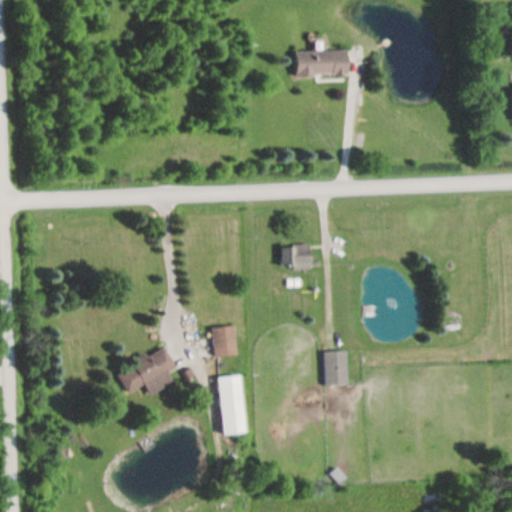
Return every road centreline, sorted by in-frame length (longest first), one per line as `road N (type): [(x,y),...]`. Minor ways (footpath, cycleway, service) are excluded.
road 1 (residential): [(0,208),(511,181)]
road 2 (residential): [(5,511),(0,392)]
